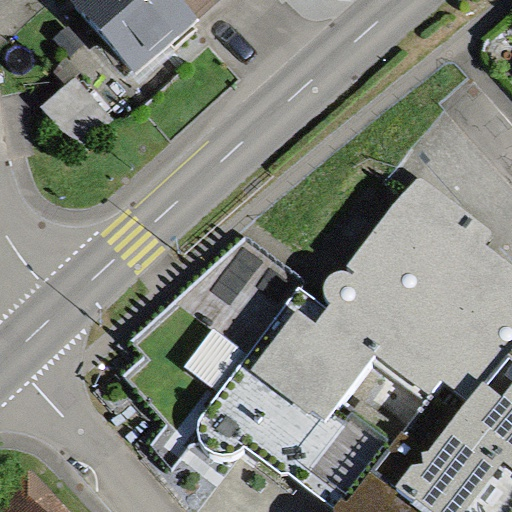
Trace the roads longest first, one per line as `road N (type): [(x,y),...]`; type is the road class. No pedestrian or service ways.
road 1 (tertiary): [(64,306),(401,0)]
road 2 (residential): [(0,391),(115,511)]
